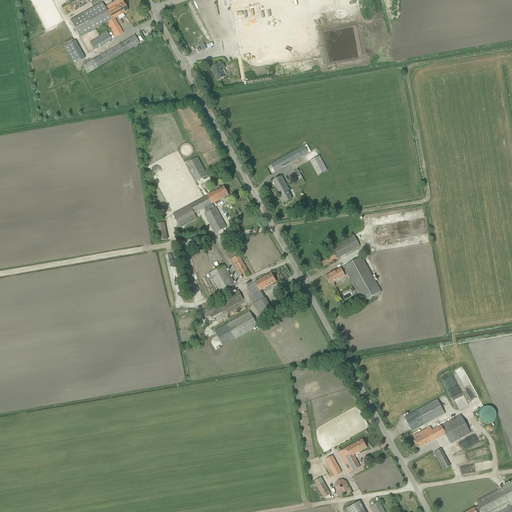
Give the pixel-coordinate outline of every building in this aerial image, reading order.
[(111,20),(107,12),(102,3),(83,14),(70,21),(80,38),(92,31),(106,23),(111,20)] [(114,19),(128,11),(123,3),(107,12),(111,20),(114,19)] [(333,12),(239,28),(246,68),(340,51),(333,12)] [(114,19),(111,20),(106,23),(115,38),(123,34),(114,19)] [(207,27),(214,43),(226,38),(218,22),(207,27)] [(138,46),(137,45),(139,44),(135,36),(134,36),(82,66),(86,74),(97,68),(133,47),(134,49),(138,46)] [(64,47),(73,65),(85,59),(75,41),(73,42),(66,46),(64,47)] [(218,64),(211,68),(218,81),(225,77),(221,70),(225,68),(223,64),(219,66),(218,64)] [(311,152),(307,145),(271,165),(275,172),(311,152)] [(327,171),(319,157),(310,161),(318,175),(327,171)] [(197,158),(193,161),(185,165),(195,183),(207,176),(197,158)] [(299,171),(298,170),(292,173),(296,179),(301,176),(300,173),(299,171)] [(281,176),(273,181),(285,203),(292,199),(288,192),(289,191),(281,176)] [(212,204),(228,195),(224,187),(173,215),(179,226),(181,229),(197,220),(196,217),(194,214),(204,208),(207,213),(204,214),(215,234),(226,228),(215,208),(214,208),(212,204)] [(156,225),(159,241),(168,240),(165,223),(156,225)] [(315,257),(321,268),(360,246),(354,236),(331,249),(333,252),(321,258),(319,255),(315,257)] [(243,280),(250,277),(239,255),(232,259),(243,280)] [(381,292),(362,257),(345,266),(325,277),(330,285),(347,275),(363,302),(381,292)] [(208,274),(219,293),(235,285),(224,265),(208,274)] [(247,288),(251,296),(259,291),(276,282),(272,274),(249,286),(247,288)] [(202,312),(206,318),(210,316),(211,317),(243,300),(238,291),(206,308),(207,309),(202,312)] [(265,298),(264,299),(255,304),(261,314),(271,308),(266,298),(265,298)] [(258,327),(250,312),(215,331),(223,346),(258,327)] [(445,414),(437,400),(405,418),(412,431),(445,414)] [(497,418),(497,415),(497,413),(496,411),(495,409),(494,408),(492,406),(490,406),(489,405),(486,405),(484,405),(482,406),(480,407),(478,408),(477,410),(476,412),(476,413),(476,416),(476,418),(476,420),(477,421),(479,423),(480,424),(482,425),(485,426),(487,426),(489,426),(491,425),(492,424),(494,423),(495,422),(496,420),(497,418)] [(430,427),(418,433),(420,437),(415,440),(420,448),(445,434),(450,444),(470,433),(461,415),(432,431),(430,427)] [(362,440),(338,453),(349,473),(360,467),(353,456),(367,448),(362,440)] [(488,448),(455,457),(457,463),(490,453),(488,448)] [(441,450),(433,454),(443,471),(450,467),(441,450)] [(342,473),(332,456),(325,460),(334,477),(342,473)] [(322,498),(330,494),(321,477),(313,480),(322,498)] [(347,480),(335,480),(335,491),(347,491),(347,480)] [(486,511),(487,511),(511,500),(511,482),(474,499),(477,506),(475,507),(476,510),(482,508),(483,511),(486,511)] [(374,511),(384,511),(379,502),(371,506),(374,511)] [(344,510),(344,511),(362,511),(358,503),(344,510)]
